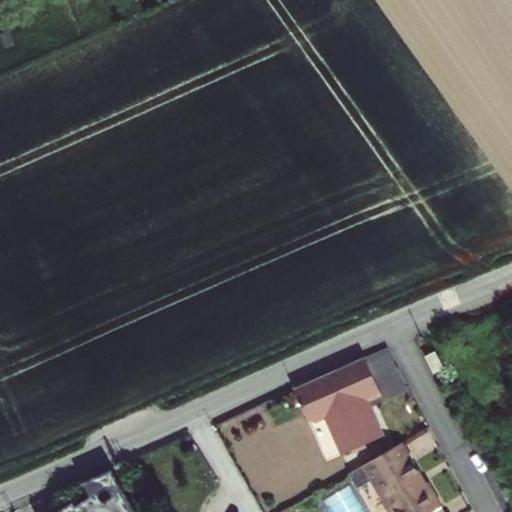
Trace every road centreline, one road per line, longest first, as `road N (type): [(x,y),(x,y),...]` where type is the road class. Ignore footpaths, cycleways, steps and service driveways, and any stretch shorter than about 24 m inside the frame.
road 1 (unclassified): [(0,495),(393,320)]
road 2 (residential): [(393,320),(490,511)]
road 3 (unclassified): [(393,320),(511,272)]
